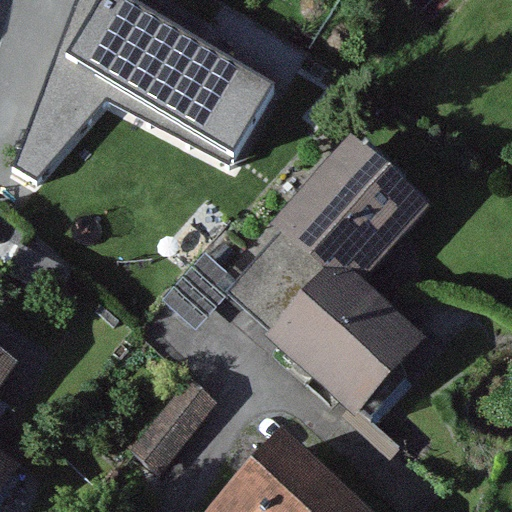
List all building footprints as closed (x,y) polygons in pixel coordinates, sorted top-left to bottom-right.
[(39,180),(111,113),(232,192),(278,122),(179,56),(196,29),(144,0),(80,0),(15,171),(39,180)] [(276,264),(331,311),(352,328),(418,250),(343,186),(276,264)] [(270,383),(361,460),(423,388),(352,328),(331,311),(270,383)] [(140,424),(159,447),(225,391),(205,368),(140,424)] [(0,384),(0,511),(18,511),(28,499),(0,479),(0,436),(24,402),(0,384)] [(333,511),(293,474),(257,511),(333,511)]
